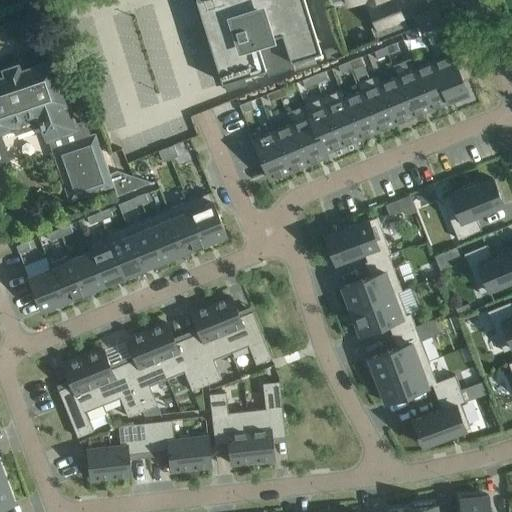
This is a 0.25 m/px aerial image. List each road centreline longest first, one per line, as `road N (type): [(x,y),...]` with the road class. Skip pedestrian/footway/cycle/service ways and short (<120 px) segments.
road 1 (residential): [(100,511),(53,495),(39,477),(15,402),(27,355),(46,340),(289,246)]
road 2 (residential): [(511,118),(308,194),(289,211),(289,246)]
road 3 (residential): [(386,479),(115,511)]
road 4 (residential): [(289,246),(324,360),(386,479)]
road 5 (residential): [(511,449),(386,479)]
